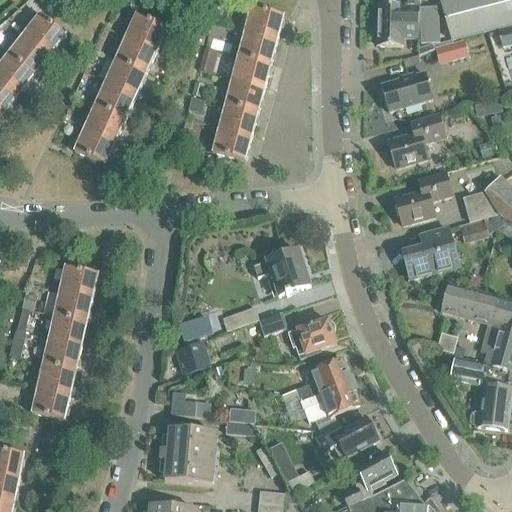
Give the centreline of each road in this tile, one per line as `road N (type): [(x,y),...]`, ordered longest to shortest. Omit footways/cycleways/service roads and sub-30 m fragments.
road 1 (residential): [(498,495),(461,477),(389,362),(349,269),(332,194)]
road 2 (residential): [(120,511),(141,431),(162,211)]
road 3 (residential): [(332,194),(328,0)]
road 4 (residential): [(162,211),(332,194)]
road 5 (residential): [(0,211),(162,211)]
